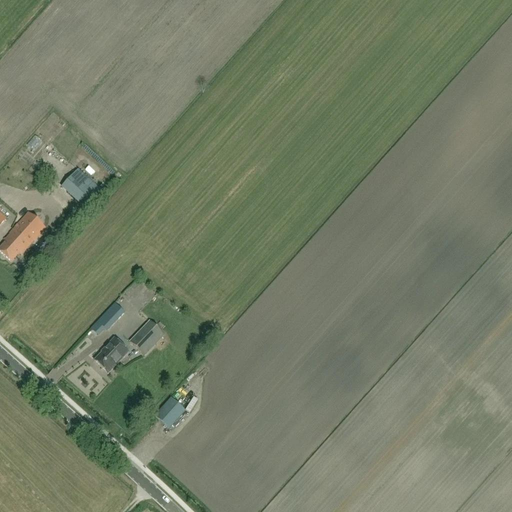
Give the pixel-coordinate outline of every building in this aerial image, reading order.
[(43,146),(68,166),(78,154),(53,135),(43,146)] [(99,190),(78,170),(62,188),(83,208),(99,190)] [(13,231),(30,246),(45,229),(28,214),(13,231)] [(21,256),(30,246),(13,231),(4,241),(6,242),(0,249),(0,253),(11,263),(19,254),(21,256)] [(39,262),(33,256),(28,261),(34,267),(39,262)] [(97,323),(106,332),(124,313),(114,304),(97,323)] [(144,357),(163,336),(148,323),(129,343),(144,357)] [(107,375),(128,353),(113,340),(103,350),(104,351),(94,362),(107,375)] [(185,397),(181,402),(186,406),(190,402),(185,397)] [(169,430),(185,412),(171,399),(155,417),(169,430)]
